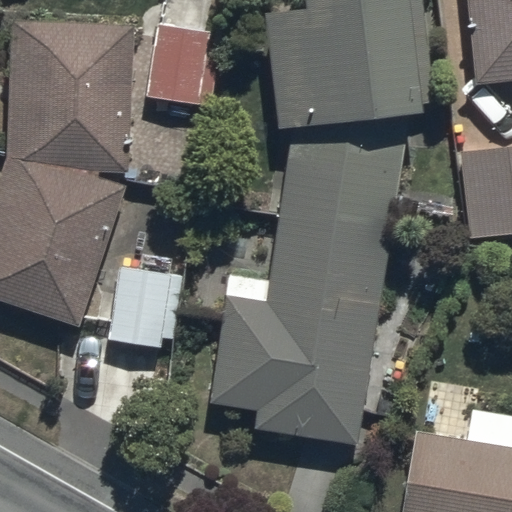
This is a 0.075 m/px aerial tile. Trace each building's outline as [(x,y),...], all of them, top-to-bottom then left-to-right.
[(253,432),(363,447),(426,105),(410,0),(273,0),(293,131),(270,304),(233,299),(218,405),(256,410),(253,432)] [(511,0),(475,0),(485,87),(511,83),(511,0)] [(14,160),(0,200),(0,300),(85,330),(135,174),(142,29),(21,23),(14,160)] [(211,32),(158,23),(146,98),(213,108),(222,49),(208,46),(211,32)] [(511,149),(464,156),(472,238),(511,232),(511,149)] [(144,268),(118,264),(105,336),(161,346),(163,335),(173,337),(186,266),(145,259),(144,268)] [(511,511),(511,449),(422,435),(406,511),(511,511)]
